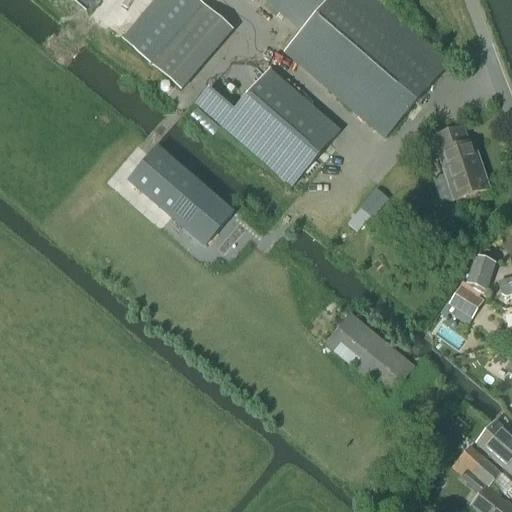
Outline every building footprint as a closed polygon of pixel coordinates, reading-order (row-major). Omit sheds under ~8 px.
[(382,142),(405,115),(445,68),(365,0),(260,0),(300,34),(282,55),(382,142)] [(290,189),(326,148),(255,87),(220,129),(290,189)] [(455,202),(486,191),(470,143),(465,145),(460,130),(429,140),(434,156),(439,155),(455,202)] [(231,216),(202,191),(155,151),(128,182),(171,219),(204,248),(231,216)] [(484,292),(494,265),(475,259),(465,285),(484,292)] [(511,280),(497,284),(500,296),(505,299),(511,297),(511,298),(511,280)] [(472,321),(483,302),(458,287),(446,305),(472,321)] [(389,399),(413,370),(349,315),(325,344),(389,399)] [(495,425),(477,447),(489,456),(511,476),(511,439),(507,435),(495,425)] [(487,488),(499,476),(469,448),(457,461),(487,488)] [(475,511),(511,511),(511,510),(485,489),(470,508),(475,511)]
